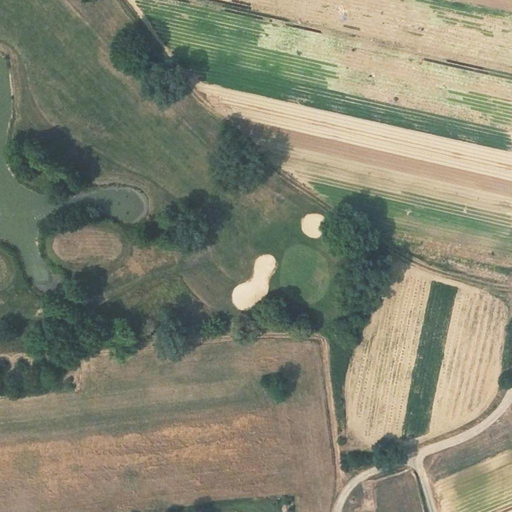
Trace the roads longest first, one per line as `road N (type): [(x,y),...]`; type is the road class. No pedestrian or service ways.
road 1 (track): [(511,297),(427,272),(298,185),(213,118),(126,0)]
road 2 (unclassified): [(511,388),(487,423),(350,484),(336,511)]
